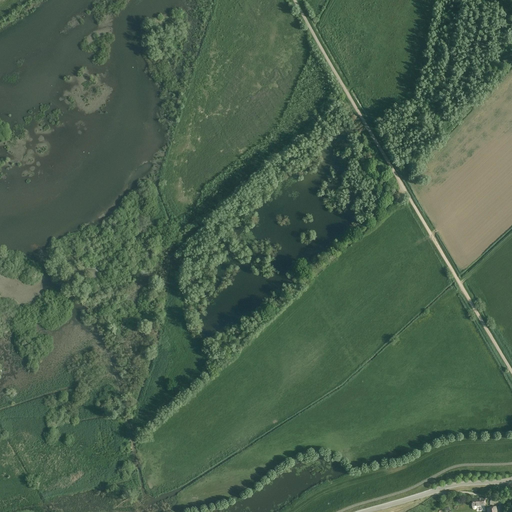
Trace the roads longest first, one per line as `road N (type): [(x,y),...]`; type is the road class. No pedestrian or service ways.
road 1 (track): [(511,373),(295,0)]
road 2 (unclassified): [(511,478),(443,487),(364,511)]
